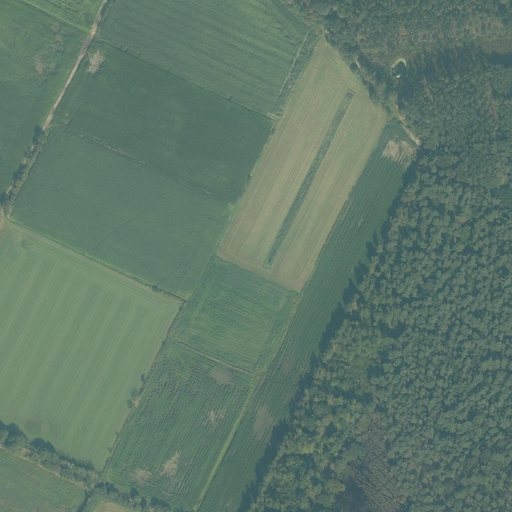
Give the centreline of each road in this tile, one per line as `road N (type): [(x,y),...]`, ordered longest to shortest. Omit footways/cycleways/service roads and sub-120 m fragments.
road 1 (track): [(301,0),(382,95),(411,108),(511,223)]
road 2 (track): [(107,0),(0,225)]
road 3 (track): [(0,441),(150,511)]
